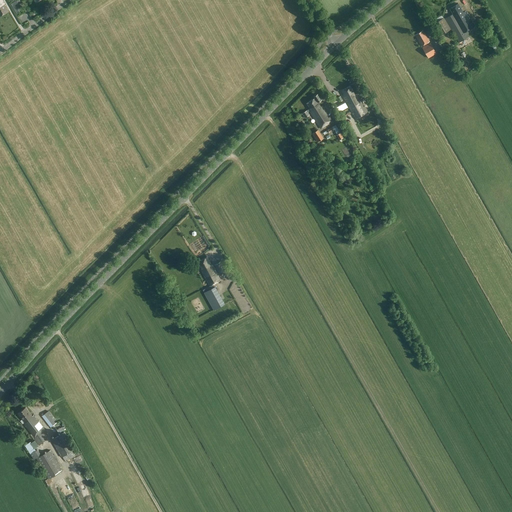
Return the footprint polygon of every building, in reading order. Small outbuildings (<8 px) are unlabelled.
[(19,1),(14,2),(17,12),(22,11),(19,1)] [(466,31),(474,27),(471,22),(470,23),(468,20),(469,19),(465,11),(463,12),(458,3),(449,8),(453,14),(445,18),(459,43),(469,37),(466,31)] [(440,35),(450,29),(443,18),(433,24),(440,35)] [(421,46),(429,41),(423,30),(415,35),(421,46)] [(428,58),(436,53),(431,44),(422,48),(428,58)] [(363,104),(361,99),(358,99),(356,96),(357,96),(356,94),(361,91),(356,81),(351,84),(352,87),(352,88),(350,86),(342,90),(344,95),(343,96),(356,118),(368,112),(364,106),(363,104)] [(321,128),(332,121),(330,117),(328,118),(326,115),(328,114),(323,106),(321,107),(318,102),(318,101),(319,102),(321,101),(320,100),(321,99),(318,94),(317,94),(316,94),(314,95),(314,96),(315,97),(307,103),(310,108),(302,113),(305,118),(309,115),(308,112),(309,111),(321,128)] [(323,137),(318,129),(311,134),(316,141),(323,137)] [(347,153),(348,152),(350,155),(353,153),(350,146),(344,149),(347,153)] [(210,286),(211,285),(212,288),(204,292),(213,310),(225,304),(214,285),(214,283),(220,280),(214,269),(216,268),(219,273),(225,270),(220,261),(214,265),(212,266),(212,264),(211,265),(206,257),(198,262),(201,268),(201,269),(207,281),(208,282),(210,286)] [(23,423),(32,434),(35,438),(45,430),(34,415),(32,416),(26,407),(18,413),(25,422),(23,423)] [(68,435),(66,431),(66,430),(60,421),(56,423),(48,412),(42,416),(50,427),(52,429),(53,428),(58,435),(50,439),(61,457),(62,457),(65,462),(66,461),(66,462),(69,461),(68,460),(73,457),(75,456),(72,451),(74,449),(67,436),(68,435)] [(62,471),(50,450),(36,458),(48,479),(62,471)] [(66,496),(72,493),(66,478),(60,481),(66,496)]
